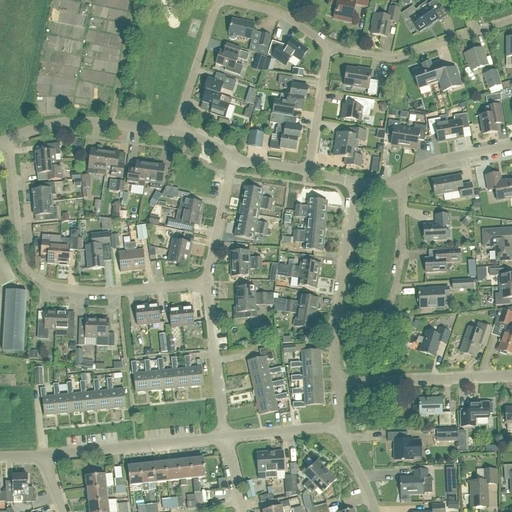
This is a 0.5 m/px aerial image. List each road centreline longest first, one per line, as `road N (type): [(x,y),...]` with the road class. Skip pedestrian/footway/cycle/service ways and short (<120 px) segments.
road 1 (residential): [(205,282),(45,289),(23,253),(8,139)]
road 2 (residential): [(328,46),(394,58),(511,20)]
road 3 (residential): [(338,318),(385,314),(403,251),(398,180)]
road 4 (unclassified): [(44,456),(224,437)]
road 5 (residential): [(337,382),(511,375)]
road 6 (unclassified): [(176,132),(68,121),(8,139)]
road 7 (residential): [(224,437),(205,282)]
road 8 (residential): [(176,132),(217,0)]
road 9 (unclassified): [(338,318),(350,182)]
road 10 (residential): [(205,282),(233,157)]
road 11 (residential): [(308,171),(328,46)]
